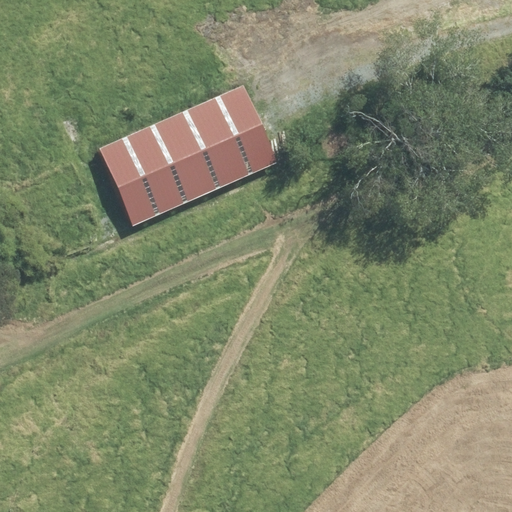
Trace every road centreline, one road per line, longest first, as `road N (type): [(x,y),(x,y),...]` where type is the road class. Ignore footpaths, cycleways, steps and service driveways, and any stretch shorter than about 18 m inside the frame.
road 1 (track): [(0,360),(511,133)]
road 2 (track): [(300,224),(212,381),(163,511)]
